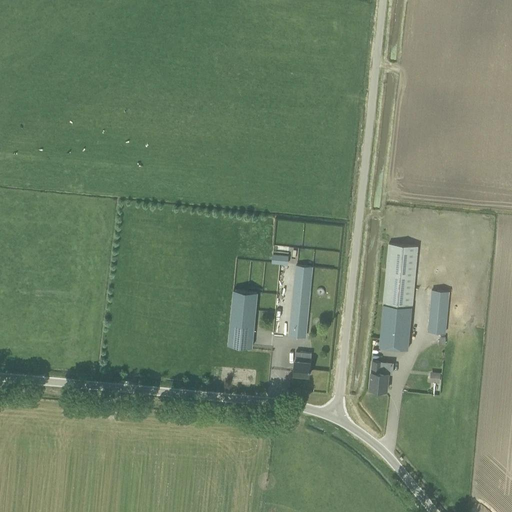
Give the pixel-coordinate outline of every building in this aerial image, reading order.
[(389,243),(383,304),(412,307),(418,245),(389,243)] [(272,254),(271,263),(286,264),(287,256),(272,254)] [(312,266),(303,265),(295,265),(288,334),(305,336),(312,266)] [(228,344),(240,345),(241,337),(252,339),(257,291),(233,289),(228,344)] [(432,289),(428,331),(446,333),(449,304),(450,291),(432,289)] [(381,328),(379,346),(393,347),(395,329),(410,330),(412,307),(383,304),(381,328)] [(311,353),(301,352),(295,351),(293,373),(309,375),(311,353)] [(372,361),(370,388),(387,390),(388,380),(388,373),(379,372),(381,362),(372,361)] [(441,381),(441,371),(431,371),(431,380),(441,381)]
